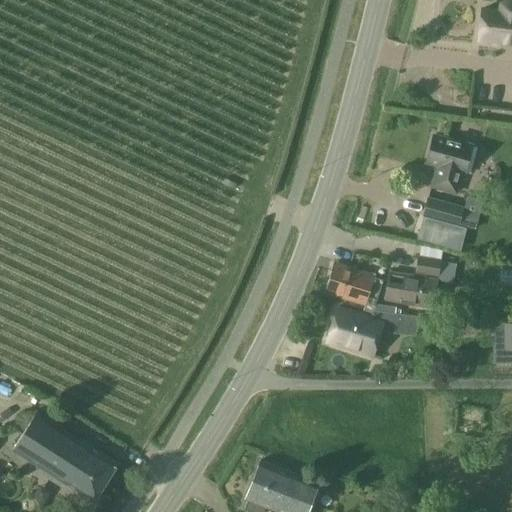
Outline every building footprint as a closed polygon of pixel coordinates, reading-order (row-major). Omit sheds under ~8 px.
[(500,3),(499,11),(484,9),(480,41),(511,44),(511,0),(510,1),(505,1),(500,3)] [(432,186),(456,193),(462,172),(465,173),(472,145),(434,135),(426,162),(437,165),(432,186)] [(424,215),(458,224),(463,207),(428,197),(424,215)] [(433,308),(441,259),(418,255),(414,275),(389,271),(384,300),(433,308)] [(374,306),(373,310),(394,313),(395,306),(375,304),(383,278),(375,275),(375,274),(335,261),(325,292),(366,305),(366,304),(374,306)] [(401,314),(394,313),(373,310),(371,316),(338,306),(327,342),(373,356),(381,331),(395,333),(401,314)] [(36,412),(22,435),(49,453),(55,444),(66,451),(64,454),(80,463),(107,480),(117,464),(36,412)] [(49,453),(22,435),(12,450),(93,501),(107,480),(80,463),(64,454),(66,451),(55,444),(49,453)] [(246,499),(249,500),(245,509),(253,511),(263,511),(266,507),(275,511),(289,473),(261,462),(246,499)] [(289,473),(275,511),(278,511),(306,511),(318,485),(289,473)]
